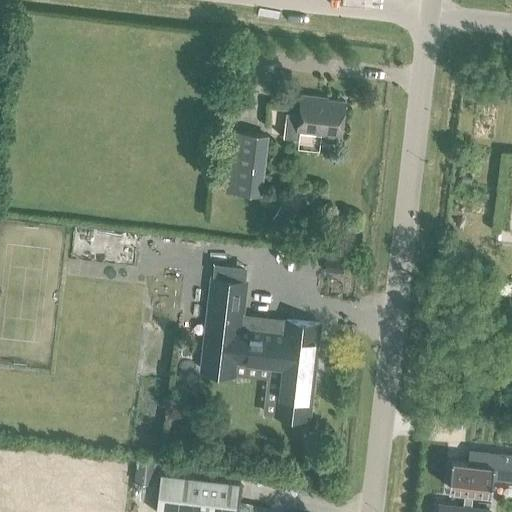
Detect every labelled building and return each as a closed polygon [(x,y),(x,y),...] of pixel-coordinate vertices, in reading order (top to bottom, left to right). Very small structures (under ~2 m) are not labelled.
[(286,112),(283,137),(299,139),(300,130),(321,133),(321,137),(324,142),(335,143),(339,140),(339,135),(341,135),(345,101),(327,99),(326,101),(319,100),(320,96),(301,94),(299,113),(286,112)] [(233,131),(226,191),(258,194),(265,134),(233,131)] [(279,207),(273,217),(287,226),(293,216),(279,207)] [(327,257),(326,271),(343,273),(344,259),(327,257)] [(213,277),(202,370),(235,373),(236,361),(281,366),(275,413),(308,417),(314,369),(317,369),(319,351),(316,350),(319,323),(286,319),(285,334),(240,328),(245,281),(213,277)] [(0,418),(46,423),(49,391),(0,385),(0,418)] [(439,503),(438,511),(489,511),(490,509),(471,507),(473,491),(491,493),(493,477),(511,479),(511,454),(480,451),(478,463),(468,462),(452,460),(449,488),(465,490),(463,506),(439,503)] [(136,457),(133,476),(152,478),(154,459),(136,457)] [(155,511),(236,511),(240,482),(160,472),(155,511)]
